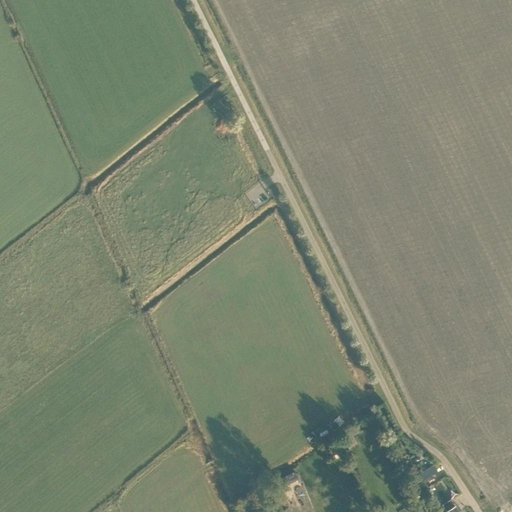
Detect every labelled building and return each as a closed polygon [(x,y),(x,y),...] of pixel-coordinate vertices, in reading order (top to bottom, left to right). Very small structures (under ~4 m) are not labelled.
[(348,449),(357,443),(352,436),(360,430),(356,425),(339,436),(348,449)] [(421,480),(422,482),(437,472),(432,465),(417,475),(421,480)] [(299,479),(295,472),(277,481),(280,487),(293,481),(293,482),(299,479)] [(410,478),(412,484),(419,481),(421,480),(417,475),(416,475),(410,478)] [(461,511),(453,500),(443,507),(446,511),(461,511)]
